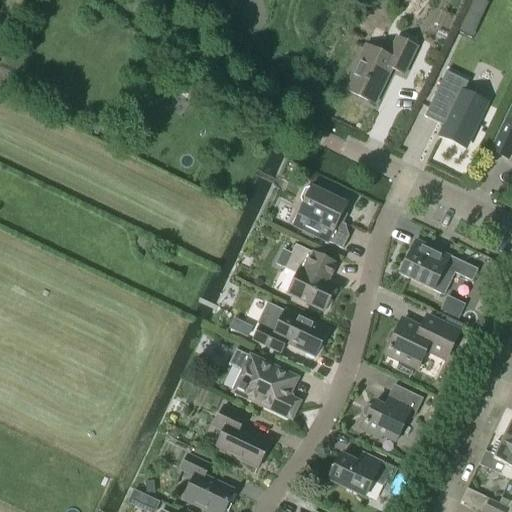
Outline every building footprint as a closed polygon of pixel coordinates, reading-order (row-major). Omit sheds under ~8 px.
[(398,0),(406,8),(414,0),(398,0)] [(471,39),(471,38),(488,4),(478,0),(473,0),(458,33),(471,39)] [(392,69),(404,75),(417,47),(396,37),(387,56),(366,46),(344,90),(375,105),(392,69)] [(446,72),(424,118),(445,128),(441,136),(465,148),(485,104),(463,94),(468,83),(446,72)] [(511,108),(491,152),(508,160),(511,150),(511,108)] [(343,224),(347,216),(345,210),(347,205),(330,197),(328,192),(318,187),(313,189),(310,188),(304,190),(300,199),(302,205),(292,226),(342,250),(349,237),(342,234),(346,226),(343,224)] [(455,273),(450,271),(455,260),(415,241),(399,275),(444,296),(455,273)] [(287,295),(323,312),(336,287),(327,283),(336,265),(295,245),(290,255),(286,253),(281,255),(278,262),(280,267),(297,275),(287,295)] [(450,271),(455,273),(472,282),(477,270),(455,260),(450,271)] [(499,291),(507,273),(492,265),(483,284),(499,291)] [(257,325),(260,326),(253,340),(280,353),(285,343),(315,358),(327,332),(285,311),(284,312),(267,304),(257,325)] [(425,317),(419,328),(402,320),(397,331),(393,332),(389,341),(391,344),(385,355),(416,370),(425,350),(445,360),(458,333),(425,317)] [(251,328),(234,320),(229,329),(247,338),(251,328)] [(236,351),(228,366),(243,372),(242,373),(244,378),(237,391),(251,398),(252,402),(290,420),(299,403),(290,399),(287,391),(294,378),(276,369),(250,357),(236,351)] [(413,371),(399,364),(395,371),(410,378),(413,371)] [(412,419),(421,400),(394,387),(387,400),(391,401),(387,408),(375,402),(373,406),(369,405),(365,407),(363,410),(362,413),(363,417),(366,419),(361,431),(379,440),(381,436),(395,443),(408,416),(412,419)] [(438,394),(436,398),(445,402),(449,393),(445,392),(438,394)] [(443,402),(434,398),(430,407),(438,411),(443,402)] [(257,469),(270,442),(240,428),(245,417),(223,407),(214,427),(223,432),(215,449),(257,469)] [(511,429),(509,428),(501,444),(496,442),(490,454),(495,457),(493,460),(505,466),(500,476),(510,481),(511,476),(511,429)] [(391,481),(397,470),(362,453),(362,454),(365,455),(360,465),(340,456),(329,481),(365,498),(372,482),(383,487),(387,479),(391,481)] [(207,511),(224,511),(234,491),(204,477),(209,466),(187,456),(180,470),(194,477),(183,500),(207,511)] [(153,482),(145,483),(146,495),(155,494),(153,482)] [(462,502),(482,511),(494,511),(498,505),(467,490),(462,502)] [(151,501),(145,511),(154,511),(158,504),(151,501)]
